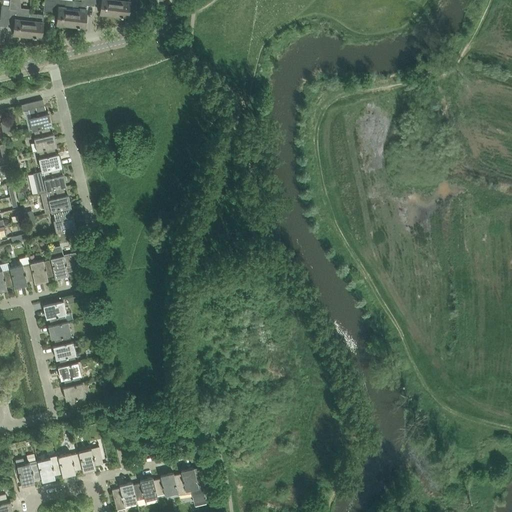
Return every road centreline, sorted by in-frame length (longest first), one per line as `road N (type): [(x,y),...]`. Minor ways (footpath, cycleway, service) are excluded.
road 1 (track): [(488,0),(457,64),(429,79),(344,93),(327,103),(314,134),(327,210),(395,323),(423,391),(474,422),(511,429)]
road 2 (residential): [(29,298),(55,412),(0,424)]
road 3 (residential): [(83,215),(50,56)]
road 4 (tertiary): [(50,56),(148,36),(159,28),(165,0)]
